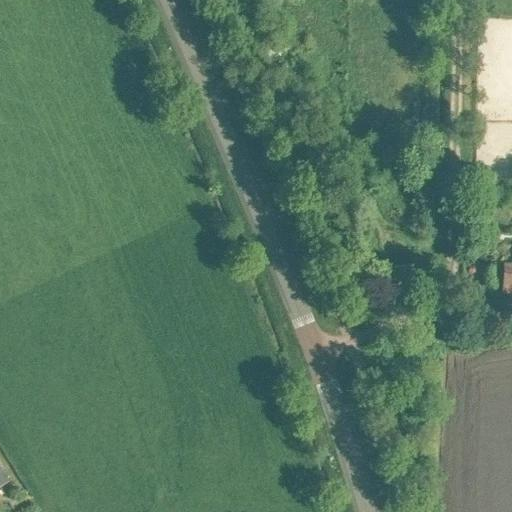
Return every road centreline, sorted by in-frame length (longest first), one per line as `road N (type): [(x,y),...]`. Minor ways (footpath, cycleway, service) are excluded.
road 1 (tertiary): [(359,511),(292,296),(168,0)]
road 2 (track): [(360,335),(420,303),(444,255),(454,0)]
